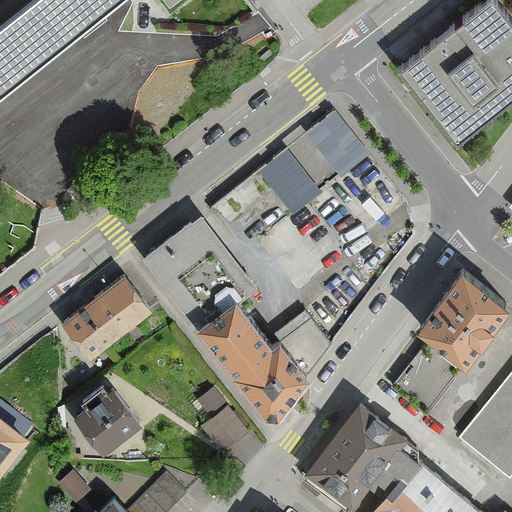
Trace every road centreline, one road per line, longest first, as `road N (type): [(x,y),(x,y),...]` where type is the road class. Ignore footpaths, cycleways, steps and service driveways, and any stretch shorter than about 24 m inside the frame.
road 1 (tertiary): [(324,67),(0,326)]
road 2 (residential): [(459,215),(263,480)]
road 3 (unclassified): [(337,56),(459,215)]
